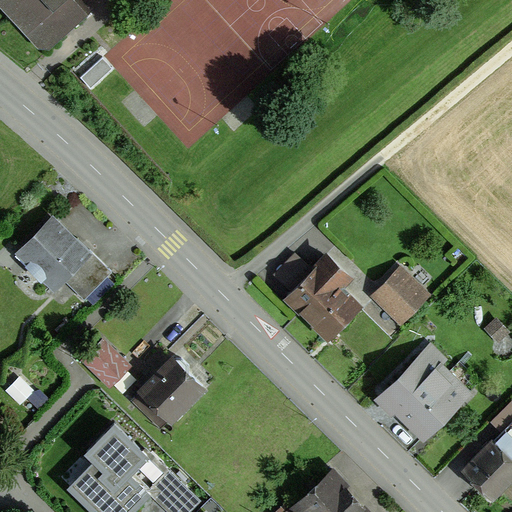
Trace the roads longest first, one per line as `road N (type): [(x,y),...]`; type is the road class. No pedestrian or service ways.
road 1 (residential): [(511,49),(219,296)]
road 2 (tertiary): [(219,296),(437,511)]
road 3 (tertiary): [(0,86),(219,296)]
